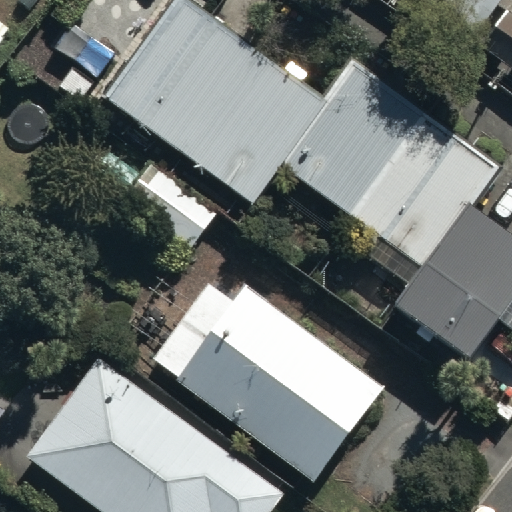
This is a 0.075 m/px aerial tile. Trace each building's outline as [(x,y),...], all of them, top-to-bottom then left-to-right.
[(511,0),(392,0),(474,58),(511,2),(511,0)] [(498,188),(349,80),(321,119),(179,16),(106,118),(252,223),(281,184),(429,291),(396,337),(468,389),(511,326),(511,267),(465,234),(498,188)] [(511,30),(488,63),(511,80),(511,30)] [(186,264),(216,226),(146,173),(117,211),(186,264)] [(384,407),(245,304),(233,320),(208,302),(153,377),(178,395),(175,399),(314,502),(384,407)] [(24,474),(75,511),(283,511),(97,374),(24,474)]
